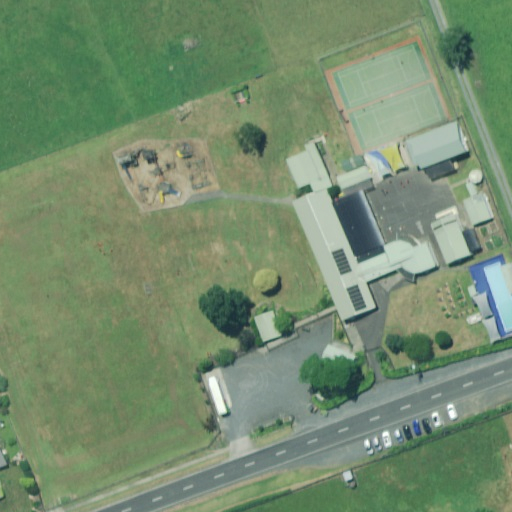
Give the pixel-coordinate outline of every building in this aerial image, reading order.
[(445,113),(415,33),(322,68),(351,148),(445,113)] [(467,144),(455,113),(403,132),(414,163),(467,144)] [(331,170),(310,115),(278,127),(298,182),(331,170)] [(365,160),(334,171),(338,182),(369,170),(365,160)] [(293,192),(341,315),(373,302),(363,276),(402,260),(406,268),(416,270),(431,264),(418,231),(384,245),(361,187),(333,198),(325,179),(293,192)] [(481,187),(457,196),(467,221),(490,213),(481,187)] [(455,218),(428,227),(441,262),(467,252),(455,218)] [(511,264),(504,267),(500,255),(469,267),(498,342),(511,336),(511,264)] [(270,300),(249,308),(261,338),(281,331),(270,300)] [(351,349),(324,338),(316,356),(343,368),(351,349)] [(0,469),(10,465),(0,435),(0,499),(5,498),(0,483),(0,469)]
